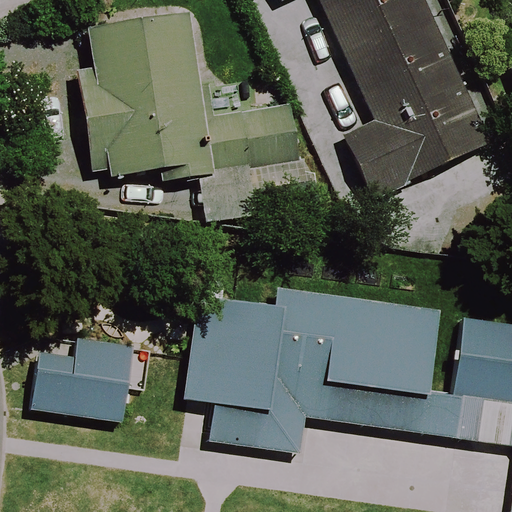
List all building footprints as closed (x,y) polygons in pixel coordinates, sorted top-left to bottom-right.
[(491,138),(427,0),(322,0),(376,116),(345,130),(373,192),(491,138)] [(203,81),(192,7),(90,22),(96,62),(78,65),(93,168),(111,165),(112,171),(161,163),(163,176),(200,170),(206,216),(307,201),(292,100),(214,111),(209,80),(203,81)] [(511,511),(511,400),(455,393),(430,389),(442,306),(281,284),(278,300),(198,289),(183,396),(215,400),(210,436),(304,449),(308,414),(511,442),(511,490),(508,511),(511,511)] [(511,316),(467,310),(455,393),(511,400),(511,316)] [(137,347),(39,332),(28,406),(126,421),(137,347)]
